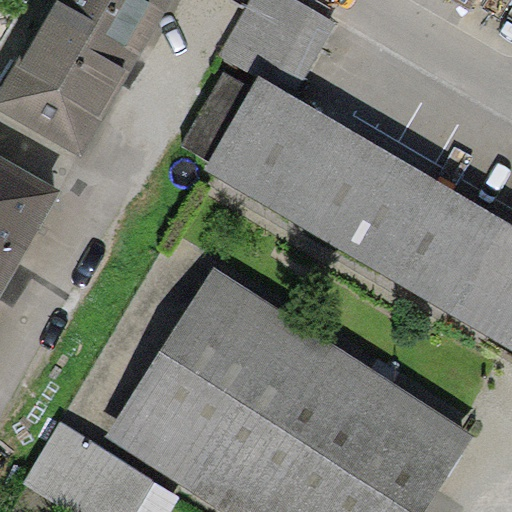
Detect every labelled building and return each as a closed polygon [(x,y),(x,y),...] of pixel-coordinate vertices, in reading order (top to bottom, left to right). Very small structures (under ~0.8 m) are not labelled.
[(171,0),(62,0),(2,101),(82,150),(171,0)] [(182,147),(212,167),(258,88),(227,71),(182,147)] [(511,239),(258,88),(212,167),(511,344),(511,239)] [(0,296),(57,198),(0,165),(0,296)] [(414,511),(457,448),(217,292),(128,428),(257,511),(414,511)] [(138,511),(157,485),(62,422),(29,472),(87,511),(138,511)]
